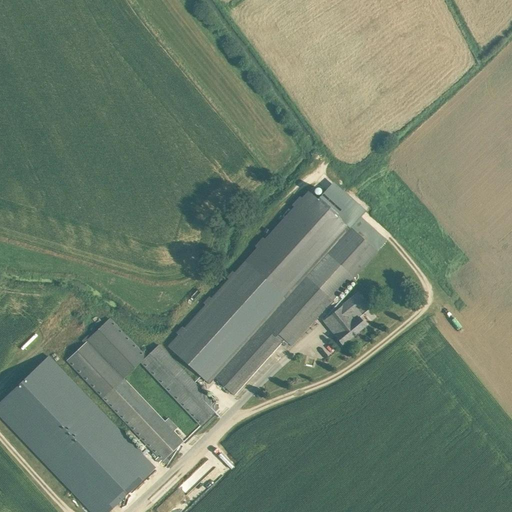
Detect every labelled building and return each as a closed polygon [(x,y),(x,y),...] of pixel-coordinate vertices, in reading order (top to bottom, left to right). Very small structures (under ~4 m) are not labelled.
[(177,335),(167,347),(209,384),(215,378),(328,254),(350,229),(337,218),(342,212),(326,196),(320,202),(309,192),(302,199),(300,196),(292,205),(294,208),(265,240),(263,237),(255,246),(257,248),(234,273),(232,271),(226,277),(228,279),(211,298),(209,297),(203,303),(205,305),(184,328),(182,326),(176,333),(177,335)] [(376,253),(350,229),(328,254),(215,378),(230,392),(233,395),(281,343),(284,346),(287,343),(290,345),(294,341),(295,342),(354,278),(376,253)] [(335,336),(342,345),(366,325),(359,317),(362,315),(358,310),(367,303),(358,293),(339,308),(326,318),(338,334),(335,336)] [(76,349),(65,359),(153,451),(151,453),(159,461),(161,459),(163,461),(185,441),(124,379),(141,362),(147,356),(110,318),(93,334),(91,332),(81,341),(84,344),(77,350),(76,349)] [(218,408),(211,401),(159,345),(147,356),(141,362),(193,418),(200,425),(218,408)] [(49,357),(0,404),(0,416),(91,511),(109,511),(155,468),(49,357)]
